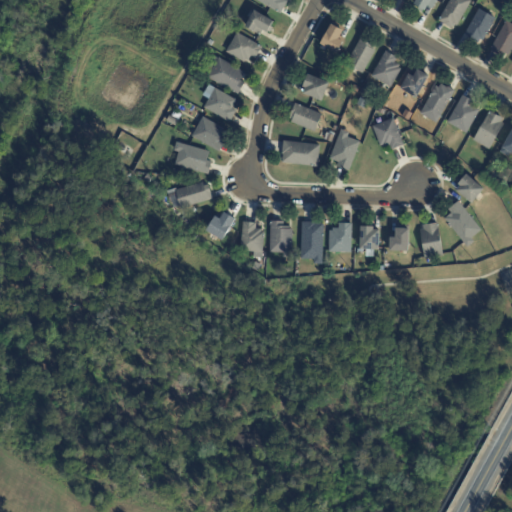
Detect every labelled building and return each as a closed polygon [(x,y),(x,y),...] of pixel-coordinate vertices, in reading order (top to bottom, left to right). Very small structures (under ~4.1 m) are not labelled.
[(285,0),(287,1),(280,14),(254,0),(285,0)] [(437,0),(436,3),(438,3),(433,10),(427,7),(425,11),(414,5),(416,0),(437,0)] [(456,25),(454,24),(451,28),(438,21),(450,0),(467,0),(470,2),(456,25)] [(488,15),(495,19),(483,41),(480,39),(477,43),(469,38),(469,37),(464,35),(479,10),(488,15)] [(273,30),(271,34),(267,31),(266,33),(263,31),(260,36),(245,27),(254,11),(273,22),(270,27),(274,29),(273,30)] [(511,24),(511,47),(508,55),(505,54),(503,58),(490,51),(506,21),(511,24)] [(343,31),(339,40),(343,42),(337,53),(321,45),(332,25),(343,31)] [(261,48),(254,59),(250,57),(248,61),(245,60),(243,63),(225,52),(236,33),(261,48)] [(362,40),(368,44),(369,42),(374,45),(371,50),(374,52),(362,74),(346,64),(360,39),(362,40)] [(387,53),(396,58),(394,63),(399,66),(398,68),(401,70),(390,88),(371,76),(385,52),(387,53)] [(218,58),(244,73),(239,81),(244,84),(238,95),(207,78),(211,70),(207,67),(212,56),(217,59),(218,58)] [(419,72),(429,77),(417,98),(401,89),(408,75),(413,78),(417,70),(419,72)] [(325,89),(320,101),(301,93),(303,88),(300,87),(306,74),(327,83),(325,89)] [(449,89),(454,91),(436,123),(420,115),(431,95),(430,95),(435,86),(439,88),(440,85),(447,89),(447,87),(449,89)] [(215,89),(237,101),(233,109),(237,112),(230,123),(205,108),(210,98),(204,95),(208,88),(214,91),(215,89)] [(464,97),(474,102),(471,106),(479,111),(466,134),(447,123),(462,95),(464,97)] [(317,125),(314,133),(291,123),(292,120),(288,119),(291,109),(293,110),(295,104),(322,115),(319,122),(319,121),(317,125)] [(178,110),(184,112),(180,120),(174,117),(178,110)] [(491,113),(502,119),(500,123),(504,125),(489,150),(473,141),(489,112),(491,113)] [(168,117),(177,122),(174,126),(166,121),(168,117)] [(222,130),(221,132),(224,133),(221,139),(225,141),(219,152),(191,137),(202,117),(223,129),(222,130)] [(402,146),(391,150),(389,146),(384,148),(383,146),(380,147),(372,127),(393,119),(403,146),(402,146)] [(511,155),(510,154),(508,158),(500,153),(502,150),(501,149),(511,129),(511,155)] [(360,142),(349,171),(336,167),(338,163),(329,160),(340,130),(348,133),(347,137),(360,142)] [(329,134),(334,136),(331,143),(323,140),(326,133),(329,134)] [(282,162),(283,155),(281,154),(283,142),(319,146),(317,167),(282,163),(282,162)] [(207,158),(206,161),(211,163),(208,175),(173,166),(177,152),(174,152),(176,143),(208,152),(207,158)] [(150,183),(143,179),(147,174),(153,178),(150,183)] [(483,190),(471,205),(456,192),(460,188),(458,185),(457,184),(461,179),(462,180),(466,175),(483,190)] [(203,185),(204,187),(208,186),(212,200),(179,210),(176,200),(169,202),(167,195),(174,193),(174,191),(202,183),(203,185)] [(446,218),(451,214),(448,210),(458,202),(481,231),(470,239),(473,243),(466,248),(444,219),(446,218)] [(226,215),(234,220),(223,241),(207,232),(215,218),(220,221),(224,214),(226,215)] [(273,222),(283,222),(283,227),(289,227),(289,230),(292,230),(291,256),(289,256),(289,259),(283,258),(283,254),(269,253),(270,222),(273,222)] [(304,223),(314,223),(314,224),(323,224),(321,265),(312,265),(312,260),(300,259),(301,222),(304,223)] [(245,223),(256,224),(255,229),(261,230),(260,233),(264,233),(261,259),(253,258),(253,253),(239,252),(242,223),(245,223)] [(340,224),(351,224),(350,253),(328,253),(329,232),(332,232),(332,229),(338,229),(338,224),(340,224)] [(434,258),(424,260),(420,231),(423,230),(422,226),(437,224),(442,257),(434,258)] [(378,231),(379,231),(379,251),(375,251),(375,258),(366,257),(366,251),(360,250),(361,228),(373,228),(373,231),(378,231)] [(397,229),(405,229),(404,230),(409,230),(408,252),(390,252),(390,238),(395,239),(396,229),(397,229)] [(254,263),(260,265),(258,272),(252,270),(254,263)]
